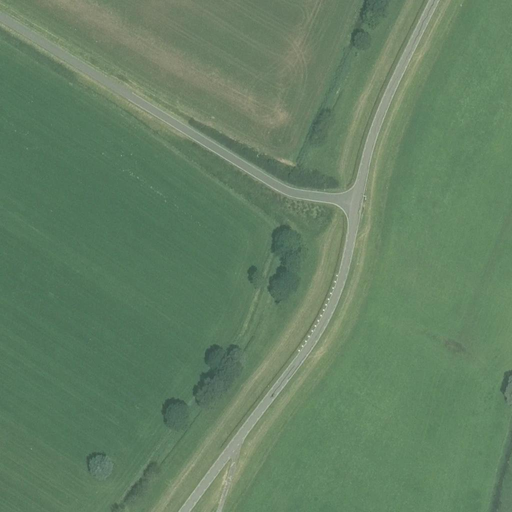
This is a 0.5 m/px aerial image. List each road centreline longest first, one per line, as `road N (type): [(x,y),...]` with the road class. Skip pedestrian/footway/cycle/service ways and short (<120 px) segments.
road 1 (unclassified): [(356,202),(284,190),(0,16)]
road 2 (tertiary): [(184,511),(312,343),(341,278),(356,202)]
road 3 (tertiary): [(356,202),(371,135),(433,0)]
